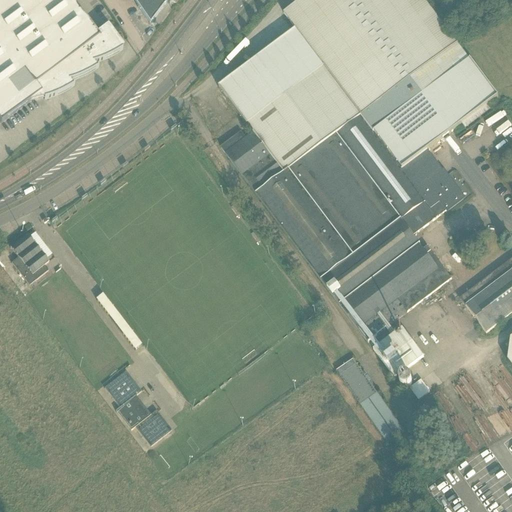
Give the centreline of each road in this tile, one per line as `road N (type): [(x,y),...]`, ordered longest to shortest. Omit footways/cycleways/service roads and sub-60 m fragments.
road 1 (unclassified): [(374,379),(343,339),(326,297),(213,144)]
road 2 (secondary): [(36,184),(130,121),(238,0)]
road 3 (unclassified): [(0,221),(61,188),(173,99),(213,144)]
road 4 (secondary): [(207,0),(111,115),(36,184)]
